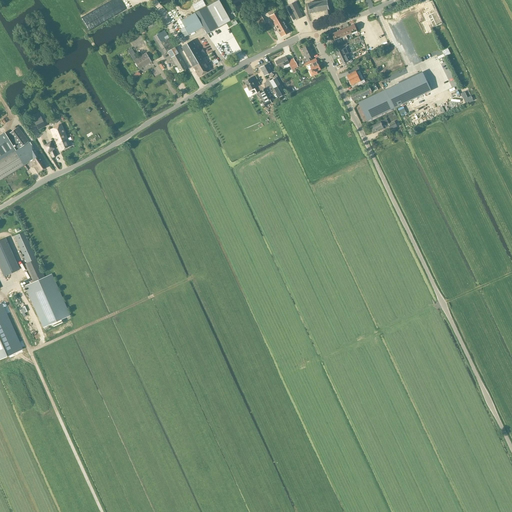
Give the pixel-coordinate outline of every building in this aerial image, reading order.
[(218,0),(217,0),(181,20),(184,27),(188,35),(203,27),(206,34),(230,21),(218,0)] [(200,0),(191,5),(195,12),(206,6),(202,0),(200,0)] [(326,16),(332,15),(332,10),(330,0),(327,0),(308,3),(310,13),(325,11),(326,16)] [(429,0),(421,0),(426,7),(423,8),(426,14),(429,13),(430,15),(432,14),(432,13),(435,11),(429,0)] [(289,6),(287,7),(293,20),(296,19),(296,20),(303,17),(295,2),(289,5),(289,6)] [(281,37),(289,32),(277,11),(269,16),(281,37)] [(260,15),(254,18),(259,25),(264,22),(260,15)] [(389,18),(383,21),(388,32),(394,29),(389,18)] [(355,24),(349,27),(352,33),(357,31),(355,24)] [(352,33),(349,27),(343,29),(346,36),(352,33)] [(346,36),(343,29),(338,31),(340,38),(346,36)] [(163,55),(168,52),(176,66),(174,68),(177,73),(186,68),(165,30),(153,37),(163,55)] [(340,38),(338,31),(332,34),(335,40),(340,38)] [(202,49),(198,52),(192,41),(181,47),(192,66),(203,60),(202,58),(204,56),(202,53),(204,52),(202,49)] [(338,58),(348,53),(346,49),(347,48),(347,46),(348,46),(347,42),(337,47),(339,50),(335,51),(338,58)] [(312,57),(315,56),(310,45),(302,48),(307,59),(304,60),(305,63),(313,59),(312,57)] [(131,48),(127,50),(134,60),(138,58),(131,48)] [(139,69),(151,62),(146,53),(138,58),(134,60),(139,69)] [(352,60),(348,53),(338,58),(342,65),(345,63),(346,66),(353,63),(351,60),(352,60)] [(278,68),(289,64),(285,56),(275,61),(278,68)] [(192,66),(195,71),(206,65),(203,60),(192,66)] [(310,61),(306,63),(307,66),(309,65),(310,67),(311,69),(309,70),(312,76),(318,74),(317,72),(321,70),(319,65),(317,61),(311,64),(310,61)] [(264,76),(272,71),(268,63),(260,68),(264,76)] [(209,71),(206,65),(195,71),(198,77),(209,71)] [(349,80),(359,76),(357,72),(360,71),(358,67),(351,70),(352,73),(347,75),(349,80)] [(423,73),(359,103),(367,121),(432,91),(423,73)] [(359,85),(365,82),(362,74),(359,76),(349,80),(351,86),(358,83),(359,85)] [(286,93),(277,77),(271,80),(280,97),(286,93)] [(244,89),(243,89),(248,97),(257,92),(255,88),(250,78),(244,81),(247,87),(244,89)] [(378,90),(377,88),(375,82),(368,85),(369,87),(351,96),(353,101),(358,99),(358,100),(361,99),(361,98),(375,91),(378,90)] [(264,88),(260,90),(264,97),(261,99),(262,101),(265,106),(271,103),(267,96),(268,95),(264,88)] [(465,92),(461,94),(465,103),(469,101),(469,103),(473,101),(471,96),(467,98),(465,92)] [(32,116),(38,130),(45,127),(39,112),(32,116)] [(381,122),(370,126),(373,133),(384,129),(384,128),(386,127),(389,126),(388,124),(386,119),(381,122)] [(395,121),(388,124),(389,126),(391,130),(397,127),(395,123),(395,121)] [(56,144),(67,138),(61,124),(50,129),(56,144)] [(8,134),(19,149),(29,142),(18,127),(8,134)] [(0,179),(29,162),(38,156),(30,142),(29,142),(19,149),(16,151),(5,133),(0,136),(0,179)] [(71,146),(67,138),(56,144),(60,151),(71,146)] [(50,142),(45,145),(44,145),(48,151),(54,148),(51,142),(50,142)] [(38,156),(29,162),(33,168),(34,167),(38,173),(46,167),(38,156)] [(26,263),(25,264),(33,282),(44,277),(24,232),(14,236),(26,263)] [(5,238),(0,240),(0,267),(4,276),(19,269),(5,238)] [(69,316),(51,274),(44,277),(33,282),(24,286),(42,327),(69,316)] [(0,358),(13,353),(0,324),(0,358)]
